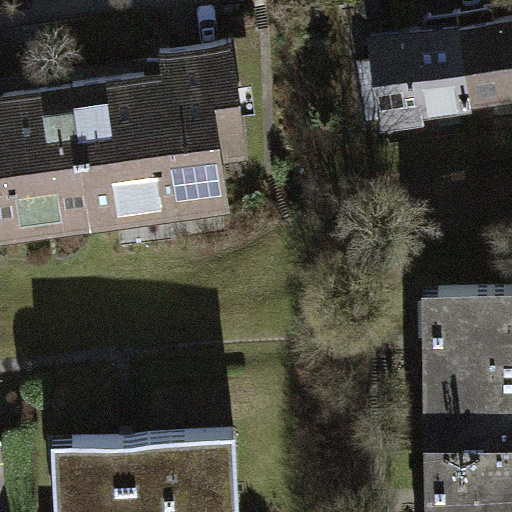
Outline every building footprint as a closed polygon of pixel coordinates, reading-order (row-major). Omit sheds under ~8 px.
[(403,0),(328,0),(331,23),(406,15),(403,0)] [(467,96),(511,90),(511,12),(490,15),(488,5),(456,8),(467,96)] [(367,108),(467,96),(456,8),(423,13),(424,27),(371,34),(376,72),(363,74),(367,108)] [(143,71),(73,82),(92,218),(123,213),(121,197),(156,192),(158,206),(190,201),(187,186),(225,180),(218,131),(244,127),(231,39),(164,48),(169,82),(145,85),(143,71)] [(92,218),(73,82),(1,92),(3,106),(0,106),(0,228),(25,225),(23,211),(58,207),(60,223),(92,218)] [(437,356),(437,438),(511,438),(511,284),(437,284),(437,323),(419,323),(419,356),(437,356)] [(233,511),(229,425),(67,434),(71,511),(233,511)] [(439,510),(439,511),(511,511),(511,438),(437,438),(437,479),(423,479),(423,510),(439,510)]
